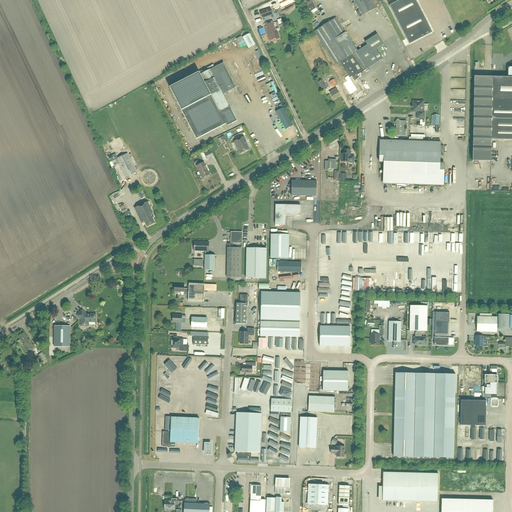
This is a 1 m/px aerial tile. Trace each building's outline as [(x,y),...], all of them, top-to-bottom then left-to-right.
[(374,0),(354,0),(362,16),(376,8),(372,1),(374,0)] [(416,0),(392,0),(387,3),(409,41),(432,28),(416,0)] [(272,15),(270,8),(260,12),(262,18),(272,15)] [(357,52),(336,18),(314,32),(336,65),(337,64),(339,68),(342,66),(349,78),(342,83),(344,87),(348,85),(353,92),(359,88),(354,80),(358,78),(358,77),(357,75),(382,59),(376,49),(383,45),(376,34),(360,45),(362,48),(357,52)] [(276,33),(272,21),(266,23),(267,27),(265,27),(270,41),(276,38),(276,39),(279,38),(277,33),(276,33)] [(248,33),(241,37),(243,39),(238,41),(241,45),(251,39),(248,33)] [(236,88),(223,63),(203,73),(201,71),(199,72),(169,87),(183,114),(196,139),(225,124),(227,126),(237,121),(230,109),(229,107),(223,95),(236,88)] [(491,140),(511,140),(511,67),(510,67),(508,69),(508,78),(492,77),(474,77),(472,161),(490,161),(491,140)] [(338,84),(335,79),(329,82),(332,87),(338,84)] [(327,89),(322,80),(318,83),(323,91),(327,89)] [(340,95),(336,88),(329,92),(333,99),(340,95)] [(422,103),(413,102),(412,103),(412,113),(417,113),(416,120),(423,120),(424,113),(422,113),(423,104),(422,103)] [(293,126),(283,108),(276,112),(285,130),(293,126)] [(400,122),(397,120),(394,123),(397,125),(396,126),(396,129),(395,129),(395,137),(405,137),(405,131),(406,131),(406,126),(405,126),(405,122),(400,122)] [(247,144),(244,137),(233,142),(237,149),(238,149),(240,154),(249,149),(247,145),(247,144)] [(439,142),(379,140),(378,163),(383,163),(382,184),(442,186),(443,163),(439,163),(439,142)] [(350,150),(343,150),(343,154),(341,154),(341,162),(344,162),(344,163),(353,163),(354,157),(350,157),(350,150)] [(213,156),(211,151),(204,154),(207,159),(213,156)] [(127,154),(110,162),(112,167),(119,164),(125,178),(136,173),(127,154)] [(336,160),(331,160),(330,163),(328,163),(328,162),(325,162),(324,171),(328,171),(328,170),(336,170),(336,160)] [(210,175),(204,162),(196,166),(202,179),(210,175)] [(316,197),(316,182),(291,181),(291,196),(316,197)] [(152,213),(147,202),(135,208),(141,223),(144,221),(147,227),(155,223),(152,218),(153,217),(152,213)] [(300,206),(275,205),(275,225),(285,225),(285,215),(300,216),(300,206)] [(242,232),(231,232),(231,243),(241,243),(242,232)] [(289,235),(270,235),(270,259),(288,259),(289,235)] [(209,242),(194,242),(194,251),(205,251),(205,255),(204,270),(214,271),(215,255),(208,255),(208,251),(209,242)] [(297,258),(299,249),(293,247),(290,257),(297,258)] [(241,248),(227,248),(227,278),(241,278),(241,248)] [(266,249),(246,248),(246,278),(266,279),(266,249)] [(301,263),(277,262),(277,272),(301,273),(301,263)] [(204,284),(189,283),(189,289),(184,289),(184,285),(174,285),(174,291),(183,292),(183,296),(188,296),(188,301),(204,302),(204,284)] [(261,292),(260,337),(299,337),(300,293),(261,292)] [(248,295),(240,295),(240,304),(236,303),(236,324),(246,324),(246,306),(248,306),(248,295)] [(427,306),(410,306),(409,331),(416,331),(416,333),(415,333),(415,337),(413,337),(413,345),(426,345),(426,343),(427,343),(427,340),(426,340),(426,337),(421,337),(421,332),(426,332),(427,306)] [(87,315),(82,310),(79,313),(77,315),(80,318),(80,317),(81,318),(81,326),(86,326),(87,326),(89,325),(89,322),(91,322),(92,322),(96,322),(96,316),(94,314),(90,314),(89,315),(87,315)] [(509,315),(498,314),(498,329),(508,330),(509,315)] [(182,316),(173,315),(173,322),(181,323),(184,323),(184,319),(182,319),(182,316)] [(207,318),(192,317),(191,327),(206,328),(207,318)] [(497,317),(477,317),(476,332),(496,332),(497,317)] [(401,322),(389,322),(388,342),(400,342),(401,322)] [(449,323),(435,322),(434,337),(434,338),(434,345),(448,346),(448,338),(449,338),(448,338),(449,323)] [(70,326),(54,326),(54,346),(70,347),(70,326)] [(350,327),(320,326),(319,346),(350,347),(350,327)] [(240,332),(240,344),(248,344),(248,335),(254,336),(254,329),(247,328),(247,332),(240,332)] [(383,330),(379,330),(379,335),(371,335),(371,345),(379,345),(379,337),(383,337),(383,330)] [(30,342),(24,333),(18,336),(24,346),(23,346),(27,353),(35,349),(30,342)] [(208,337),(193,336),(193,344),(208,345),(208,337)] [(483,336),(475,336),(475,347),(483,347),(483,340),(486,340),(486,337),(483,337),(483,336)] [(280,338),(274,338),(274,337),(265,337),(265,348),(280,348),(280,338)] [(183,339),(172,339),(171,348),(180,348),(180,351),(188,352),(188,346),(183,345),(183,339)] [(290,353),(302,353),(302,342),(298,342),(298,348),(289,348),(290,353)] [(24,362),(22,359),(13,365),(17,370),(23,366),(22,364),(24,362)] [(256,363),(250,363),(249,366),(242,366),(242,373),(252,373),(252,366),(256,366),(256,363)] [(348,372),(323,371),(323,391),(348,392),(348,372)] [(455,374),(395,373),(393,457),(453,458),(455,374)] [(485,375),(484,395),(497,395),(497,375),(485,375)] [(334,397),(309,396),(309,411),(334,413),(334,397)] [(220,406),(220,397),(209,397),(209,406),(220,406)] [(291,400),(271,399),(271,412),(290,413),(291,400)] [(485,426),(486,401),(461,400),(460,425),(485,426)] [(237,452),(237,456),(251,457),(251,453),(260,453),(261,414),(236,413),(235,452),(237,452)] [(199,418),(171,417),(171,432),(163,432),(162,447),(175,447),(175,443),(198,444),(199,418)] [(291,418),(280,417),(280,432),(290,432),(291,418)] [(317,418),(300,418),(299,447),(316,448),(317,418)] [(212,443),(204,443),(204,455),(212,455),(212,443)] [(344,446),(337,446),(337,447),(331,447),(331,453),(337,453),(337,457),(344,457),(344,446)] [(483,448),(484,460),(493,460),(492,449),(487,449),(487,448),(483,448)] [(386,472),(383,472),(383,476),(382,497),(382,500),(385,500),(437,502),(438,474),(386,472)] [(290,480),(276,479),(275,489),(290,489),(290,480)] [(321,505),(328,505),(329,485),(308,484),(307,505),(321,505)] [(349,486),(339,485),(338,506),(349,506),(349,486)] [(261,487),(251,487),(251,493),(250,493),(250,494),(251,494),(250,511),(265,511),(266,502),(261,502),(261,487)] [(281,498),(276,497),(276,498),(267,498),(266,510),(266,511),(283,511),(284,503),(281,502),(281,498)] [(179,499),(172,498),(172,501),(165,501),(164,509),(174,509),(174,505),(179,505),(179,499)] [(196,500),(185,499),(185,500),(180,500),(180,503),(184,503),(183,511),(209,511),(210,504),(196,504),(196,500)] [(492,511),(493,500),(441,499),(441,511),(492,511)]
